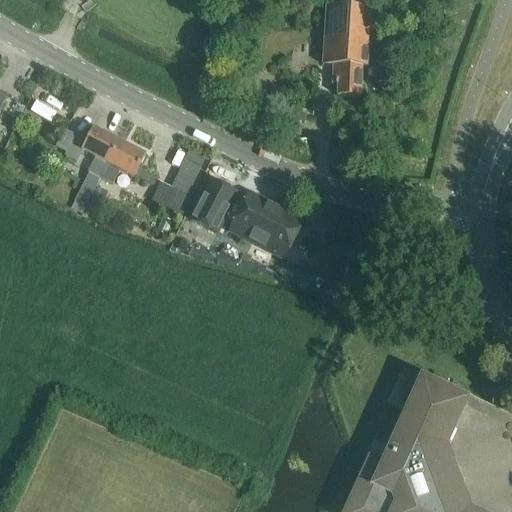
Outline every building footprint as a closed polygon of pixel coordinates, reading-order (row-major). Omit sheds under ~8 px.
[(367,68),(370,11),(326,9),(323,66),(333,66),(333,86),(338,86),(337,98),(361,99),(362,68),(367,68)] [(37,103),(31,113),(51,125),(57,115),(37,103)] [(97,160),(85,183),(75,203),(86,209),(96,189),(96,188),(100,180),(119,143),(93,130),(87,142),(76,137),(65,158),(77,163),(82,153),(97,160)] [(119,143),(100,180),(113,187),(120,172),(134,180),(135,177),(154,187),(157,180),(138,171),(145,157),(119,143)] [(171,190),(160,185),(151,203),(182,218),(192,199),(186,197),(204,161),(189,153),(171,190)] [(210,184),(192,220),(191,222),(193,224),(193,223),(214,234),(214,235),(217,236),(218,233),(224,221),(235,226),(233,231),(232,230),(231,233),(234,234),(281,258),(284,260),(285,257),(301,227),(302,224),(299,223),(287,217),(264,205),(252,199),(252,198),(250,197),(248,200),(249,200),(245,206),(235,201),(236,198),(238,195),(235,194),(214,183),(212,181),(210,184)] [(96,189),(86,209),(97,214),(107,194),(96,189)] [(347,511),(511,511),(511,421),(509,415),(497,409),(472,397),(470,397),(464,394),(461,399),(422,381),(383,468),(370,462),(347,511)]
